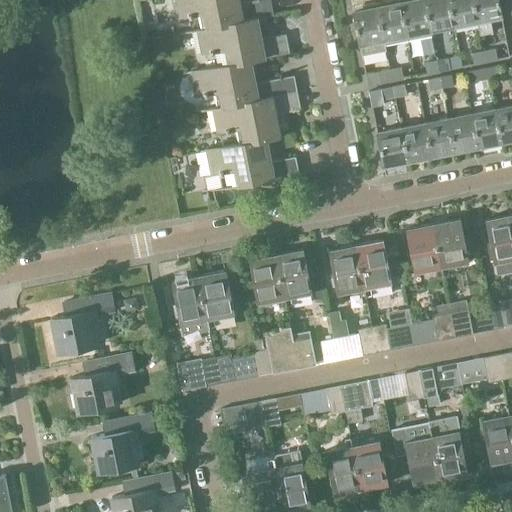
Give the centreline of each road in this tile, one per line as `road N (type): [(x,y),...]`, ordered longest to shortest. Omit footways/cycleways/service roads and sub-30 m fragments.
road 1 (residential): [(215,511),(193,400),(511,337)]
road 2 (residential): [(0,276),(355,206)]
road 3 (residential): [(46,511),(0,276)]
road 4 (residential): [(355,206),(316,0)]
road 5 (residential): [(355,206),(511,175)]
